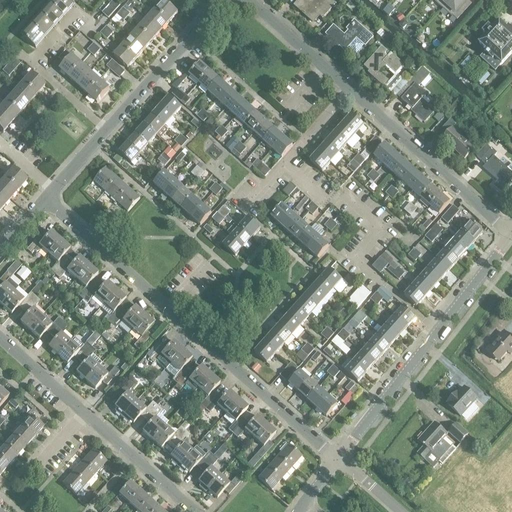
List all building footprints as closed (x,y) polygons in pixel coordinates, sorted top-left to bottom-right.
[(72,4),(67,0),(57,0),(52,6),(62,15),(72,4)] [(117,9),(120,5),(113,0),(110,3),(117,9)] [(322,20),(336,5),(331,0),(298,0),(293,6),(300,12),(312,22),(317,16),(322,20)] [(433,0),(443,9),(450,0),(433,0)] [(450,0),(443,9),(452,17),(452,16),(457,20),(472,4),(467,0),(450,0)] [(164,1),(155,11),(169,23),(178,14),(164,1)] [(117,9),(110,3),(102,13),(108,19),(117,9)] [(62,15),(52,6),(43,16),(53,25),(62,15)] [(130,14),(123,8),(119,12),(127,18),(130,14)] [(169,23),(155,11),(147,20),(161,32),(169,23)] [(127,18),(119,12),(117,15),(124,21),(127,18)] [(53,25),(43,16),(33,27),(43,36),(53,25)] [(161,32),(147,20),(139,29),(153,42),(161,32)] [(373,38),(356,23),(354,20),(346,29),(348,32),(344,36),(333,26),(325,36),(344,53),(356,40),(365,48),(373,38)] [(487,50),(485,53),(480,58),(495,72),(502,64),(511,53),(511,29),(509,26),(507,28),(499,22),(493,29),(489,26),(485,31),(488,34),(479,44),(487,50)] [(103,30),(110,37),(114,33),(106,26),(103,30)] [(43,36),(33,27),(24,38),(34,47),(43,36)] [(153,42),(139,29),(131,38),(144,51),(153,42)] [(103,30),(100,33),(107,40),(110,37),(103,30)] [(144,51),(131,38),(122,47),(136,60),(144,51)] [(91,54),(98,47),(94,43),(87,50),(91,54)] [(94,57),(101,50),(98,47),(91,54),(94,57)] [(128,69),(136,60),(122,47),(114,57),(128,69)] [(369,75),(383,87),(391,95),(404,80),(397,74),(404,66),(391,54),(390,55),(381,47),(363,67),(371,74),(369,75)] [(60,70),(69,79),(82,65),(72,56),(60,70)] [(469,57),(461,66),(464,69),(473,60),(469,57)] [(12,73),(20,64),(14,58),(5,68),(12,73)] [(110,70),(116,63),(112,60),(106,66),(110,70)] [(119,78),(125,72),(116,63),(110,70),(119,78)] [(200,64),(189,76),(198,84),(209,72),(200,64)] [(82,65),(69,79),(78,87),(91,73),(82,65)] [(12,73),(5,68),(2,71),(9,77),(12,73)] [(422,68),(407,85),(411,89),(415,85),(419,88),(430,76),(422,68)] [(218,81),(209,72),(198,84),(208,93),(218,81)] [(91,73),(78,87),(87,95),(100,81),(91,73)] [(486,73),(478,82),(482,85),(490,76),(486,73)] [(31,74),(22,83),(36,96),(45,86),(31,74)] [(100,81),(87,95),(97,104),(110,90),(100,81)] [(228,89),(218,81),(208,93),(217,101),(228,89)] [(22,83),(14,92),(28,105),(36,96),(22,83)] [(424,124),(435,112),(422,99),(426,95),(419,88),(415,85),(411,89),(401,100),(416,114),(414,116),(424,124)] [(182,103),(187,97),(178,88),(172,94),(182,103)] [(237,97),(228,89),(217,101),(226,109),(237,97)] [(14,92),(6,102),(20,114),(28,105),(14,92)] [(182,103),(185,106),(191,100),(187,97),(182,103)] [(246,106),(237,97),(226,109),(235,118),(246,106)] [(181,109),(169,98),(161,108),(173,118),(181,109)] [(6,102),(0,107),(0,113),(11,124),(20,114),(6,102)] [(255,114),(246,106),(235,118),(244,126),(255,114)] [(173,118),(161,108),(152,117),(164,127),(173,118)] [(200,120),(206,112),(203,109),(196,116),(200,120)] [(200,120),(203,123),(210,115),(206,112),(200,120)] [(0,130),(3,133),(11,124),(0,113),(0,130)] [(264,122),(255,114),(244,126),(254,134),(264,122)] [(344,125),(356,135),(362,141),(365,137),(359,131),(364,126),(352,115),(344,125)] [(164,127),(152,117),(144,126),(156,137),(156,136),(160,139),(168,130),(164,127)] [(191,123),(198,129),(201,126),(194,119),(191,123)] [(463,160),(473,149),(452,129),(455,125),(450,120),(439,132),(444,137),(441,140),(463,160)] [(274,130),(264,122),(254,134),(263,142),(274,130)] [(356,135),(344,125),(335,134),(347,145),(350,147),(353,143),(351,141),(356,135)] [(156,137),(144,126),(136,135),(148,146),(156,137)] [(219,136),(225,129),(221,126),(215,133),(219,136)] [(222,139),(228,132),(225,129),(219,136),(222,139)] [(272,151),(283,139),(274,130),(263,142),(261,145),(265,148),(267,146),(272,151)] [(177,139),(184,145),(188,141),(181,134),(177,139)] [(347,145),(335,134),(327,143),(339,154),(341,156),(345,152),(342,150),(347,145)] [(148,146),(136,135),(128,144),(140,155),(148,146)] [(382,142),(378,138),(376,136),(367,146),(374,151),(382,142)] [(174,142),(181,148),(184,145),(177,139),(174,142)] [(292,147),(283,139),(272,151),(282,159),(292,147)] [(237,153),(243,146),(240,142),(233,149),(237,153)] [(339,154),(327,143),(319,152),(331,163),(339,154)] [(140,155),(128,144),(119,154),(131,165),(132,164),(134,167),(138,163),(135,160),(140,155)] [(395,153),(385,144),(374,156),(384,165),(395,153)] [(488,145),(479,155),(482,157),(491,148),(488,145)] [(240,156),(247,148),(243,146),(237,153),(240,156)] [(374,151),(367,146),(364,149),(370,155),(374,151)] [(186,148),(176,160),(179,163),(190,152),(186,148)] [(497,182),(495,184),(494,186),(501,192),(504,189),(505,189),(511,180),(511,174),(493,158),(496,154),(491,149),(481,161),(486,166),(483,169),(497,182)] [(331,163),(319,152),(310,162),(322,173),(331,163)] [(160,157),(167,163),(171,159),(164,153),(160,157)] [(404,161),(395,153),(384,165),(393,173),(404,161)] [(157,160),(165,167),(167,163),(160,157),(157,160)] [(255,169),(261,163),(257,159),(251,166),(255,169)] [(350,164),(357,170),(360,166),(353,160),(350,164)] [(413,169),(404,161),(393,173),(402,181),(413,169)] [(195,177),(204,167),(200,163),(191,174),(195,177)] [(255,169),(256,170),(265,178),(271,171),(261,163),(255,169)] [(347,167),(354,173),(357,170),(350,164),(347,167)] [(198,180),(207,170),(204,167),(195,177),(198,180)] [(371,179),(378,172),(374,168),(368,176),(371,179)] [(106,169),(94,182),(105,192),(117,179),(106,169)] [(413,169),(402,181),(401,183),(405,187),(406,185),(412,190),(422,178),(413,169)] [(13,170),(5,179),(18,191),(27,182),(13,170)] [(144,175),(151,182),(154,178),(147,172),(144,175)] [(375,182),(381,175),(378,172),(371,179),(375,182)] [(164,173),(154,185),(163,194),(174,182),(164,173)] [(422,178),(412,190),(421,198),(432,186),(422,178)] [(5,179),(0,184),(0,191),(10,201),(18,191),(5,179)] [(117,179),(105,192),(116,202),(128,189),(117,179)] [(336,179),(333,182),(340,189),(344,185),(336,179)] [(174,182),(163,194),(172,202),(183,190),(174,182)] [(213,194),(220,186),(216,183),(209,190),(213,194)] [(222,183),(213,194),(216,197),(226,186),(222,183)] [(290,196),(296,188),(291,184),(283,193),(288,198),(290,196)] [(390,195),(396,188),(393,185),(386,192),(390,195)] [(432,186),(421,198),(430,206),(441,194),(432,186)] [(296,188),(290,196),(294,199),(300,192),(296,188)] [(393,199),(400,191),(396,188),(390,195),(393,199)] [(128,189),(116,202),(127,213),(139,199),(128,189)] [(183,190),(172,202),(182,210),(192,198),(196,195),(191,191),(188,194),(183,190)] [(0,191),(0,208),(2,210),(10,201),(0,191)] [(441,194),(430,206),(439,215),(450,203),(441,194)] [(309,200),(306,197),(295,209),(299,212),(309,200)] [(192,198),(182,210),(191,218),(202,206),(192,198)] [(309,213),(315,205),(312,202),(305,209),(309,213)] [(408,212),(415,205),(411,202),(405,209),(408,212)] [(271,218),(281,226),(292,214),(282,205),(271,218)] [(313,216),(319,209),(315,205),(309,213),(313,216)] [(412,215),(418,208),(415,205),(408,212),(412,215)] [(460,211),(458,210),(453,205),(444,215),(451,221),(460,211)] [(202,206),(191,218),(200,227),(211,215),(202,206)] [(223,206),(217,213),(224,220),(230,213),(223,206)] [(292,214),(281,226),(290,234),(301,222),(292,214)] [(451,221),(444,215),(441,219),(448,225),(451,221)] [(237,225),(240,228),(252,239),(261,229),(245,216),(237,225)] [(427,229),(434,222),(430,218),(423,225),(427,229)] [(334,222),(331,219),(330,219),(324,226),(327,229),(334,222)] [(465,224),(467,226),(463,231),(475,242),(483,233),(469,220),(465,224)] [(301,222),(290,234),(299,242),(310,230),(301,222)] [(331,232),(337,225),(334,222),(327,229),(331,232)] [(207,225),(203,229),(210,235),(214,231),(207,225)] [(240,228),(232,237),(244,248),(252,239),(240,228)] [(310,230),(299,242),(308,251),(319,238),(310,230)] [(428,233),(435,240),(438,236),(431,230),(428,233)] [(463,231),(455,241),(467,252),(475,242),(463,231)] [(44,241),(39,237),(27,251),(32,255),(34,252),(36,254),(41,249),(48,256),(61,242),(51,233),(44,241)] [(428,233),(425,237),(432,243),(435,240),(428,233)] [(232,237),(223,246),(235,257),(244,248),(232,237)] [(319,238),(308,251),(317,259),(328,247),(319,238)] [(448,242),(451,245),(446,250),(458,261),(467,252),(455,241),(451,238),(448,242)] [(70,250),(61,242),(48,256),(57,264),(50,271),(55,276),(68,262),(63,258),(70,250)] [(422,255),(414,248),(411,252),(419,258),(422,255)] [(446,250),(438,259),(450,270),(458,261),(446,250)] [(419,258),(411,252),(408,256),(415,262),(419,258)] [(405,273),(398,267),(392,262),(393,261),(384,253),(380,257),(391,267),(395,270),(402,277),(405,273)] [(380,275),(389,265),(380,257),(372,267),(380,274),(380,275)] [(72,266),(68,262),(55,276),(60,280),(66,272),(76,281),(88,267),(79,258),(72,266)] [(438,259),(430,268),(442,279),(450,270),(438,259)] [(17,273),(25,280),(32,272),(25,265),(17,273)] [(98,275),(88,267),(76,281),(85,289),(78,297),(83,301),(95,287),(91,283),(98,275)] [(395,270),(391,267),(387,270),(392,274),(399,280),(402,277),(395,270)] [(430,268),(422,278),(434,288),(442,279),(430,268)] [(329,270),(320,280),(333,291),(341,282),(329,270)] [(8,273),(0,281),(0,305),(2,307),(19,288),(9,280),(12,277),(8,273)] [(422,278),(413,287),(425,298),(434,288),(422,278)] [(333,291),(320,280),(312,289),(325,300),(333,291)] [(19,288),(2,307),(11,315),(18,308),(23,312),(35,298),(35,297),(45,286),(39,281),(36,284),(38,286),(28,296),(19,288)] [(100,291),(95,287),(83,301),(87,305),(94,297),(104,306),(116,292),(107,283),(100,291)] [(380,303),(384,299),(388,303),(393,297),(382,287),(376,292),(373,296),(380,303)] [(413,287),(405,296),(417,307),(425,298),(413,287)] [(325,300),(312,289),(304,298),(316,310),(325,300)] [(125,300),(116,292),(104,306),(113,314),(106,322),(111,326),(123,312),(118,308),(125,300)] [(361,304),(364,300),(357,294),(354,298),(361,304)] [(380,303),(373,296),(370,299),(377,306),(380,303)] [(35,298),(23,312),(27,316),(20,323),(30,332),(42,318),(33,310),(40,302),(35,298)] [(316,310),(304,298),(295,308),(308,319),(310,321),(314,317),(311,315),(316,310)] [(398,308),(400,311),(396,316),(408,327),(416,318),(404,307),(401,305),(398,308)] [(308,319),(295,308),(287,317),(300,328),(308,319)] [(127,316),(123,312),(111,326),(115,330),(122,323),(131,331),(143,317),(134,309),(127,316)] [(340,313),(348,319),(351,316),(343,309),(340,313)] [(364,321),(367,317),(360,311),(357,314),(364,321)] [(337,316),(344,323),(348,319),(340,313),(337,316)] [(364,321),(357,314),(354,318),(361,324),(364,321)] [(396,316),(387,325),(399,336),(408,327),(396,316)] [(153,326),(143,317),(131,331),(141,339),(134,347),(138,351),(151,337),(146,333),(153,326)] [(300,328),(287,317),(279,326),(291,337),(300,328)] [(52,326),(42,318),(30,332),(39,340),(46,333),(50,337),(63,323),(58,319),(52,326)] [(63,323),(50,337),(55,341),(48,349),(57,357),(70,343),(61,335),(68,327),(63,323)] [(387,325),(379,335),(391,346),(399,336),(387,325)] [(291,337),(279,326),(271,335),(283,346),(291,337)] [(324,331),(331,338),(334,334),(327,328),(324,331)] [(340,333),(347,339),(350,336),(343,329),(340,333)] [(321,335),(325,338),(317,347),(320,350),(331,338),(324,331),(321,335)] [(372,335),(376,338),(371,344),(383,355),(391,346),(379,335),(375,331),(372,335)] [(340,333),(337,336),(344,343),(347,339),(340,333)] [(486,351),(499,363),(508,353),(511,356),(511,354),(511,337),(510,340),(503,333),(486,351)] [(105,344),(107,338),(101,335),(98,342),(105,344)] [(283,346),(271,335),(262,344),(275,356),(283,346)] [(78,362),(91,348),(86,344),(83,347),(75,339),(70,343),(57,357),(67,365),(73,358),(78,362)] [(166,350),(161,346),(149,360),(154,364),(160,357),(170,365),(182,351),(173,343),(166,350)] [(304,347),(311,353),(315,350),(307,343),(304,347)] [(275,356),(262,344),(254,354),(266,365),(275,356)] [(371,344),(362,353),(375,364),(383,355),(371,344)] [(301,351),(308,357),(311,353),(304,347),(301,351)] [(91,348),(78,362),(83,366),(76,374),(85,382),(98,368),(89,360),(96,352),(91,348)] [(326,348),(323,352),(330,358),(334,354),(326,348)] [(192,360),(182,351),(170,365),(179,374),(173,381),(177,385),(189,372),(185,368),(192,360)] [(318,352),(317,353),(311,359),(315,362),(321,355),(318,352)] [(362,353),(354,362),(366,373),(375,364),(362,353)] [(294,373),(298,368),(292,362),(287,367),(294,373)] [(358,383),(366,373),(354,362),(345,372),(358,383)] [(330,376),(337,369),(333,365),(327,373),(330,376)] [(294,373),(287,367),(280,376),(286,381),(294,373)] [(107,376),(98,368),(85,382),(95,391),(102,383),(106,387),(119,373),(114,369),(107,376)] [(197,390),(210,376),(201,368),(194,376),(189,372),(177,385),(182,389),(185,386),(194,394),(197,390)] [(334,379),(340,372),(337,369),(330,376),(334,379)] [(289,385),(298,394),(309,381),(300,373),(289,385)] [(220,385),(210,376),(197,390),(207,399),(200,406),(205,410),(217,396),(213,393),(220,385)] [(309,381),(298,394),(307,402),(318,390),(309,381)] [(349,392),(354,396),(359,390),(355,386),(355,385),(351,382),(345,389),(349,393),(349,392)] [(136,403),(127,394),(133,387),(129,383),(116,397),(121,401),(115,407),(117,410),(115,412),(122,418),(136,403)] [(478,392),(486,398),(491,393),(483,386),(478,392)] [(0,407),(9,398),(0,389),(0,407)] [(465,389),(456,398),(454,397),(447,403),(449,405),(448,406),(460,417),(476,400),(465,389)] [(318,390),(307,402),(316,410),(327,398),(318,390)] [(222,401),(217,396),(205,410),(209,415),(216,407),(225,415),(238,401),(228,393),(222,401)] [(327,398),(316,410),(326,419),(337,406),(327,398)] [(19,406),(12,399),(8,403),(16,409),(19,406)] [(238,401),(225,415),(235,424),(228,431),(232,435),(245,421),(241,418),(247,410),(238,401)] [(144,422),(157,408),(152,404),(145,411),(136,403),(122,418),(128,424),(130,422),(134,424),(140,418),(144,422)] [(157,408),(144,422),(149,426),(142,433),(152,442),(164,428),(154,419),(161,412),(157,408)] [(24,418),(28,421),(22,427),(34,438),(43,429),(36,423),(41,418),(32,409),(28,414),(24,418)] [(250,426),(245,421),(232,435),(237,440),(244,432),(253,440),(265,426),(256,418),(250,426)] [(431,453),(440,461),(438,463),(442,466),(455,450),(452,447),(451,449),(442,441),(447,435),(434,424),(418,442),(424,447),(417,455),(424,461),(431,453)] [(468,435),(456,425),(448,433),(460,444),(468,435)] [(265,426),(253,440),(263,449),(248,466),(252,470),(273,447),(268,443),(275,435),(265,426)] [(22,427),(14,437),(26,448),(34,438),(22,427)] [(173,436),(164,428),(152,442),(161,450),(167,442),(172,447),(184,433),(180,429),(173,436)] [(205,449),(216,436),(210,432),(198,446),(206,453),(208,451),(205,449)] [(191,453),(187,449),(189,447),(188,441),(187,440),(189,437),(184,433),(172,447),(176,450),(170,457),(173,460),(171,462),(178,468),(191,453)] [(14,437),(6,446),(18,457),(26,448),(14,437)] [(6,446),(0,452),(0,457),(10,466),(18,457),(6,446)] [(288,446),(278,457),(292,469),(302,458),(288,446)] [(93,451),(83,463),(96,475),(106,463),(93,451)] [(200,472),(212,458),(208,454),(201,461),(191,453),(178,468),(184,474),(186,471),(189,474),(195,467),(200,472)] [(0,457),(0,473),(1,475),(10,466),(0,457)] [(278,457),(268,468),(282,480),(292,469),(278,457)] [(219,478),(210,469),(217,462),(212,458),(200,472),(204,476),(198,482),(201,485),(199,487),(206,493),(208,491),(219,478)] [(96,475),(83,463),(73,474),(86,486),(96,475)] [(271,491),(282,480),(268,468),(258,479),(271,491)] [(86,486),(73,474),(62,485),(76,497),(86,486)] [(228,497),(240,483),(236,479),(229,486),(219,478),(208,491),(217,499),(223,492),(228,497)] [(399,484),(404,488),(408,483),(403,479),(399,484)] [(139,492),(129,484),(119,496),(128,504),(139,492)] [(137,511),(148,501),(139,492),(128,504),(136,511),(137,511)] [(148,501),(137,511),(154,511),(157,509),(148,501)]
